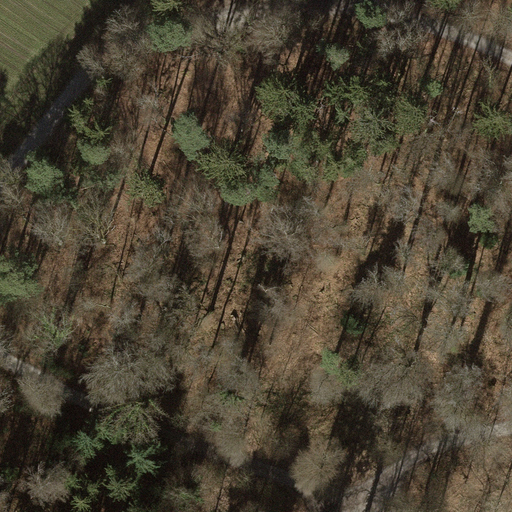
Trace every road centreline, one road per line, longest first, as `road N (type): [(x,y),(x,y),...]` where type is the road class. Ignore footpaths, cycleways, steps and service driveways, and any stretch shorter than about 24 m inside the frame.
road 1 (track): [(0,177),(87,76),(130,43),(194,20),(339,7),(389,12),(511,58)]
road 2 (track): [(0,355),(79,401),(339,493)]
road 3 (track): [(339,493),(432,446),(511,429)]
